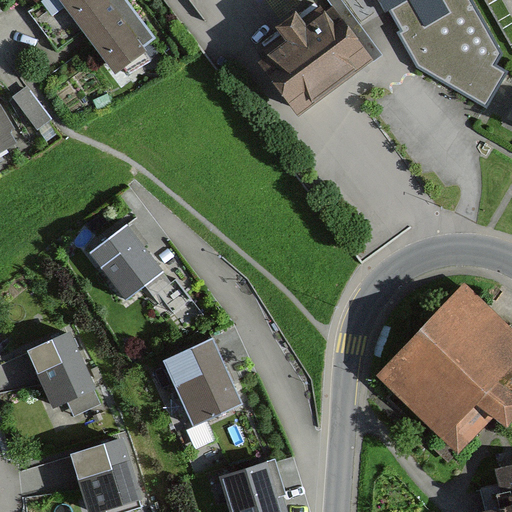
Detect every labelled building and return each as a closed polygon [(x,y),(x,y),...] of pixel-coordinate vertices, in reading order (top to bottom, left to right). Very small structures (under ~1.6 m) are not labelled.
[(115,0),(61,0),(61,1),(115,74),(151,48),(115,0)] [(469,0),(377,0),(393,25),(389,29),(407,63),(479,106),(501,68),(485,58),(498,50),(469,0)] [(330,12),(261,65),(300,116),(370,63),(330,12)] [(14,95),(40,128),(54,117),(29,84),(14,95)] [(0,115),(0,154),(17,144),(0,115)] [(125,225),(87,253),(123,304),(162,276),(125,225)] [(511,335),(464,293),(383,385),(459,452),(490,417),(504,430),(511,421),(511,335)] [(69,342),(30,359),(54,413),(94,395),(69,342)] [(211,343),(160,365),(191,436),(242,414),(211,343)] [(118,443),(72,458),(90,511),(101,511),(137,501),(118,443)] [(282,511),(266,464),(222,479),(232,511),(282,511)] [(511,511),(511,470),(497,475),(506,508),(492,511),(511,511)]
